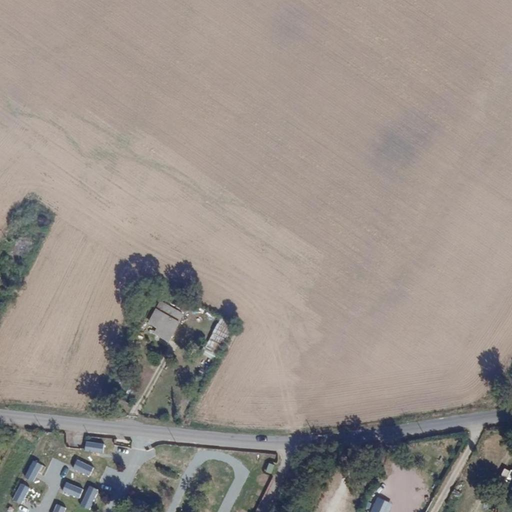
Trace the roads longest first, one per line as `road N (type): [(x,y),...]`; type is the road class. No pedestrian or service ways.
road 1 (unclassified): [(295,441),(0,413)]
road 2 (residential): [(511,412),(295,441)]
